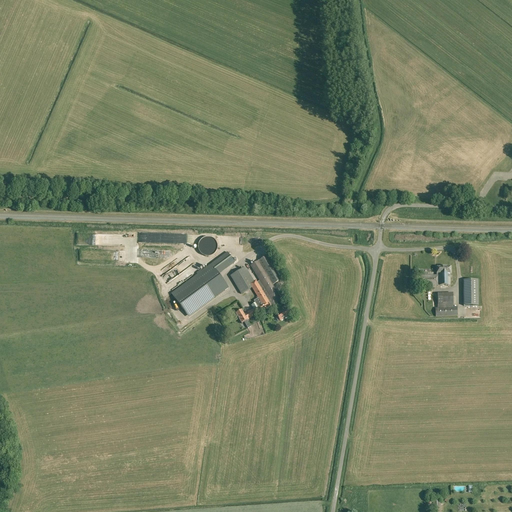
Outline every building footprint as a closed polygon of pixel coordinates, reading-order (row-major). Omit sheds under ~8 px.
[(199,244),(198,245),(198,246),(198,247),(198,248),(198,249),(199,250),(199,251),(200,252),(200,253),(201,253),(201,254),(202,255),(203,255),(204,256),(205,256),(206,256),(207,257),(208,257),(209,257),(210,256),(211,256),(212,256),(213,255),(214,255),(214,254),(215,254),(215,253),(216,252),(216,251),(217,251),(217,250),(217,249),(217,248),(217,247),(217,246),(217,245),(217,244),(217,243),(216,243),(216,242),(216,241),(215,240),(214,240),(214,239),(213,239),(212,238),(211,238),(210,237),(209,237),(208,237),(207,237),(206,237),(205,238),(204,238),(203,238),(203,239),(202,239),(201,240),(200,241),(200,242),(199,242),(199,243),(199,244)] [(179,304),(189,317),(215,298),(206,284),(235,262),(227,252),(171,294),(179,304)] [(256,280),(252,282),(244,268),(231,276),(235,283),(241,294),(252,288),(258,298),(254,301),(255,303),(251,305),(253,309),(244,315),(241,310),(236,313),(242,323),(258,314),(260,317),(277,307),(274,302),(281,299),(272,284),(281,279),(267,256),(250,265),(259,281),(257,282),(256,280)] [(420,275),(420,286),(450,285),(450,274),(450,267),(437,267),(437,275),(420,275)] [(478,280),(463,280),(463,306),(478,306),(478,280)] [(435,308),(435,317),(457,316),(457,307),(454,307),(453,293),(437,294),(438,307),(435,308)] [(276,314),(280,321),(291,315),(288,310),(289,310),(287,305),(283,308),(285,311),(282,312),(282,311),(276,314)] [(433,499),(433,511),(441,511),(441,498),(433,499)]
